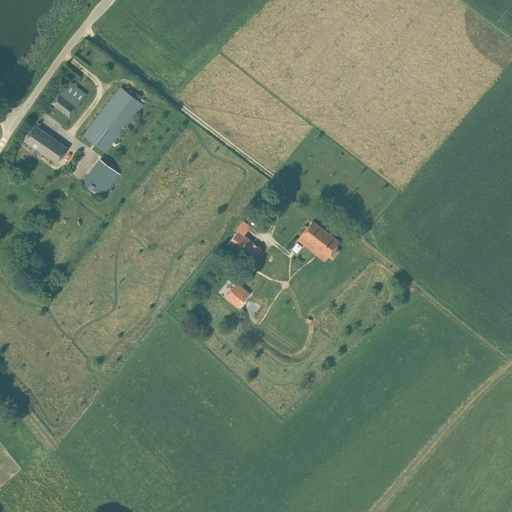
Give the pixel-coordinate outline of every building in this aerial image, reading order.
[(69,80),(52,102),(70,115),(87,94),(69,80)] [(121,86),(83,135),(107,153),(145,104),(121,86)] [(34,124),(24,140),(57,163),(68,147),(34,124)] [(100,160),(83,183),(102,198),(119,174),(100,160)] [(301,235),(301,236),(304,238),(301,241),(312,250),(327,231),(323,228),(313,221),(301,235)] [(239,230),(227,244),(242,257),(238,262),(244,267),(248,262),(250,264),(262,250),(244,235),(239,230)] [(327,231),(312,250),(316,253),(319,249),(328,256),(329,255),(333,258),(339,250),(335,247),(340,242),(327,231)] [(228,294),(226,296),(238,306),(245,297),(249,293),(237,283),(234,287),(228,294)]
